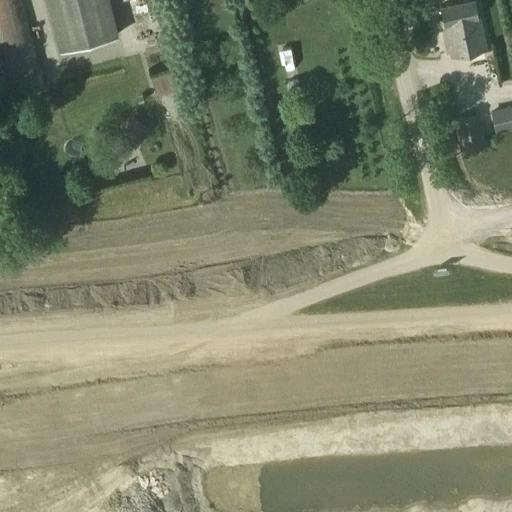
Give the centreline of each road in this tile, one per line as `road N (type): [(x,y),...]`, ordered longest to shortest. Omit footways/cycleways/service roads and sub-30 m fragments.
road 1 (unclassified): [(230,331),(511,315)]
road 2 (unclassified): [(449,255),(387,0)]
road 3 (unclassified): [(449,255),(405,262),(230,331)]
road 4 (unclassified): [(0,347),(230,331)]
